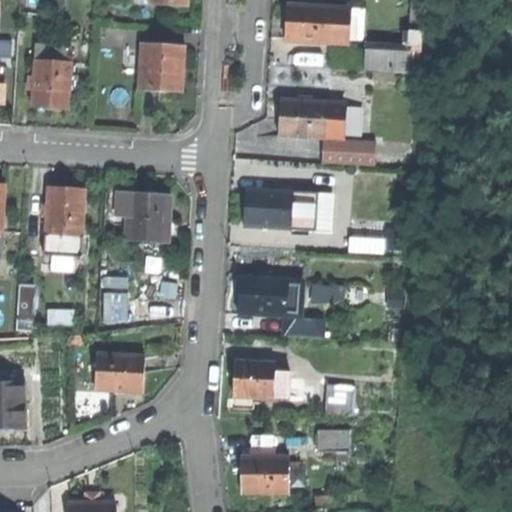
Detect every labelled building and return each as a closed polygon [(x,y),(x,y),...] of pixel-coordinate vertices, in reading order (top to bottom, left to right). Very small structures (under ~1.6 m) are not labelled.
[(334,17),(349,18),(350,9),(350,0),(290,0),(290,8),(289,26),(333,29),(334,17)] [(348,30),(349,18),(334,17),(333,29),(348,30)] [(410,49),(370,46),(369,66),(420,69),(420,65),(422,30),(412,29),(410,49)] [(143,42),(140,88),(183,92),(185,68),(187,46),(143,42)] [(67,45),(38,43),(34,104),(51,105),(69,106),(72,62),(66,62),(67,45)] [(283,134),(325,136),(323,161),(377,164),(378,140),(344,138),(346,100),(285,96),(284,114),(283,134)] [(115,180),(111,180),(109,212),(111,218),(114,221),(119,223),(128,223),(127,238),(170,240),(171,216),(173,194),(127,191),(128,184),(115,183),(115,180)] [(84,258),(87,189),(69,188),(47,187),(44,256),(84,258)] [(247,226),(292,228),(294,192),(248,190),(248,207),(247,226)] [(292,228),(320,230),(321,194),(294,192),(292,228)] [(321,194),(320,230),(333,231),(335,194),(321,194)] [(242,310),(287,312),(289,275),(244,273),(243,292),(242,310)] [(20,327),(35,328),(37,287),(22,285),(20,327)] [(98,354),(96,391),(117,392),(142,393),(144,355),(98,354)] [(256,394),(291,397),(292,371),(277,370),(278,362),(239,359),(237,381),(236,405),(256,406),(256,394)] [(0,428),(5,429),(26,428),(25,382),(0,382),(0,428)] [(330,399),(356,400),(357,383),(331,382),(330,399)] [(319,449),(320,470),(352,470),(351,448),(319,449)] [(245,491),(290,490),(289,452),(244,453),(245,474),(245,491)] [(89,503),(70,503),(69,511),(116,511),(116,503),(89,503)]
